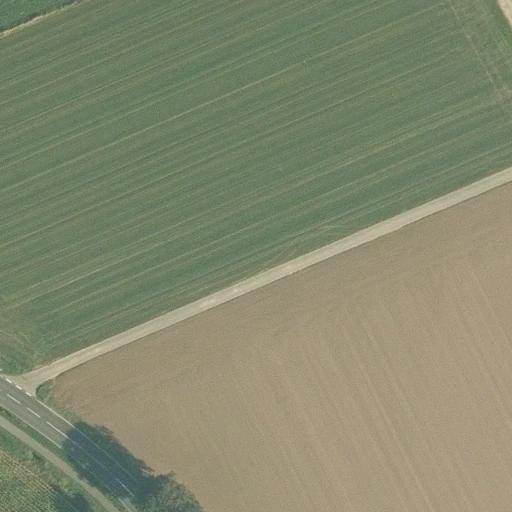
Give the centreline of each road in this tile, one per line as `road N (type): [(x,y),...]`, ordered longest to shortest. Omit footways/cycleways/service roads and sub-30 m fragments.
road 1 (track): [(511,174),(0,388)]
road 2 (tertiary): [(147,511),(0,390)]
